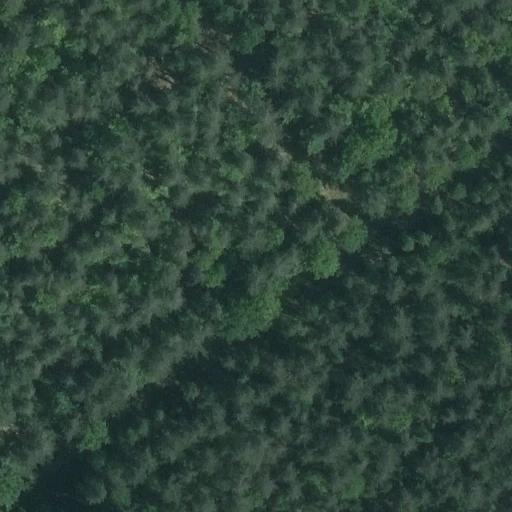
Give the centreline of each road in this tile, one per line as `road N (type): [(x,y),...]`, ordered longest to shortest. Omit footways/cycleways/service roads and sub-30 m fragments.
road 1 (track): [(0,509),(511,130)]
road 2 (track): [(383,224),(332,168),(214,0)]
